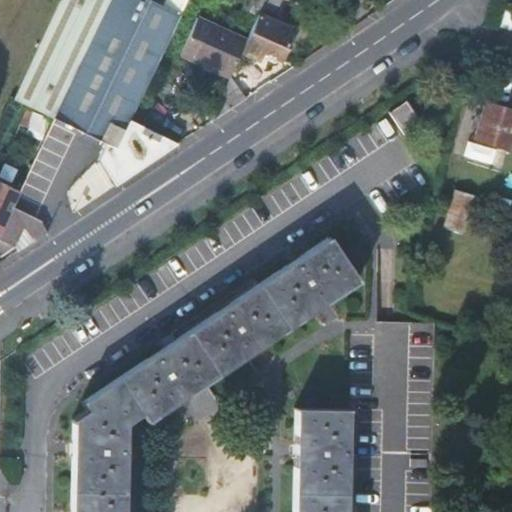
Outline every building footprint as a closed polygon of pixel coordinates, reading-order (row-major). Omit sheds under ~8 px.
[(107,0),(59,0),(15,96),(54,115),(107,0)] [(95,159),(113,186),(134,172),(177,144),(131,122),(128,120),(178,12),(151,0),(107,0),(54,115),(104,138),(95,159)] [(283,0),(265,0),(259,14),(247,40),(241,52),(271,65),(288,29),(273,22),(283,0)] [(246,0),(243,7),(259,14),(265,0),(246,0)] [(180,52),(229,77),(231,74),(241,52),(247,40),(197,16),(180,52)] [(243,99),(231,74),(229,77),(208,122),(243,99)] [(388,110),(401,130),(418,120),(405,99),(388,110)] [(511,110),(486,103),(474,137),(507,147),(511,130),(511,110)] [(465,155),(498,163),(502,147),(469,138),(465,155)] [(0,212),(7,215),(12,205),(18,191),(0,182),(0,212)] [(40,218),(12,205),(7,215),(26,222),(35,238),(45,232),(46,231),(40,219),(40,218)] [(35,238),(26,222),(7,215),(0,230),(0,253),(1,254),(8,249),(14,243),(18,250),(35,238)] [(69,418),(65,511),(119,511),(122,433),(184,391),(320,301),(328,296),(356,277),(327,234),(195,320),(79,398),(83,408),(69,418)] [(342,511),(346,407),(342,407),(290,405),(290,438),(287,511),(342,511)]
